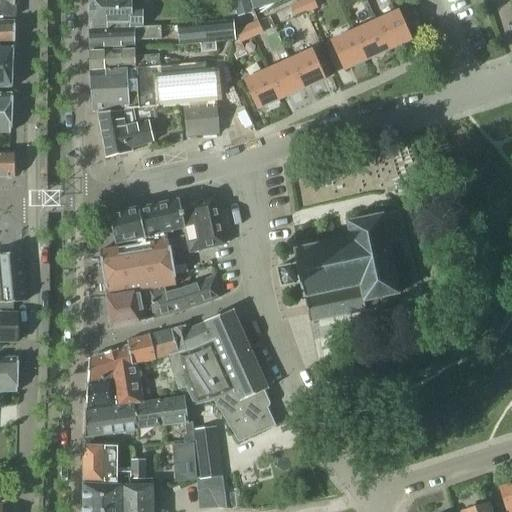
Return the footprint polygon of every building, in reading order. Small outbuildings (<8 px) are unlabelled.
[(0,0),(0,17),(14,17),(13,0),(0,0)] [(131,0),(90,0),(90,24),(91,24),(91,30),(143,27),(142,9),(131,9),(131,0)] [(248,0),(249,1),(252,10),(287,0),(248,0)] [(312,0),(305,0),(300,2),(306,14),(317,9),(312,0)] [(300,2),(289,7),(294,18),(304,39),(315,34),(306,14),(300,2)] [(390,51),(412,41),(399,12),(376,22),(390,51)] [(178,47),(235,42),(233,21),(176,26),(178,47)] [(0,45),(13,46),(13,41),(15,40),(15,36),(14,35),(14,22),(0,22),(0,45)] [(241,45),(262,35),(257,22),(235,32),(239,41),(231,45),(235,53),(232,55),(234,61),(246,55),(241,45)] [(367,62),(390,51),(376,22),(354,32),(367,62)] [(135,48),(135,41),(159,40),(159,29),(90,31),(91,49),(135,48)] [(344,72),(367,62),(354,32),(331,42),(344,72)] [(0,87),(12,88),(14,47),(0,47),(0,87)] [(303,90),(325,80),(312,50),(289,60),(303,90)] [(134,51),(90,53),(91,71),(136,67),(159,65),(158,56),(144,57),(143,56),(137,56),(136,58),(134,58),(134,51)] [(280,100),(303,90),(289,60),(267,70),(280,100)] [(160,75),(158,75),(161,107),(168,106),(215,102),(214,91),(213,89),(213,84),(212,70),(206,71),(205,63),(160,67),(160,75)] [(136,67),(91,71),(93,97),(94,113),(98,113),(99,113),(99,114),(140,110),(136,67)] [(257,110),(280,100),(267,70),(244,80),(257,110)] [(0,133),(10,133),(11,93),(0,93),(0,133)] [(196,137),(218,135),(215,104),(183,108),(186,142),(196,140),(196,137)] [(140,110),(99,114),(107,159),(133,153),(132,149),(153,143),(149,123),(156,121),(153,109),(140,110)] [(0,177),(14,177),(13,154),(0,153),(0,177)] [(138,209),(108,215),(109,219),(114,242),(114,245),(126,243),(166,233),(183,229),(185,238),(188,252),(189,254),(225,246),(214,196),(179,204),(178,200),(142,209),(138,209)] [(299,264),(279,268),(284,289),(303,285),(311,324),(380,310),(378,300),(400,296),(391,253),(389,244),(399,242),(394,215),(384,217),(384,216),(349,223),(352,239),(298,250),(296,251),(299,264)] [(114,249),(99,252),(102,275),(106,295),(106,297),(145,291),(164,288),(174,286),(174,287),(175,286),(173,275),(170,258),(170,254),(166,233),(126,243),(127,247),(114,249)] [(0,314),(13,312),(13,304),(25,302),(20,253),(0,255),(0,314)] [(181,289),(179,290),(184,311),(188,309),(201,305),(219,299),(214,278),(194,285),(190,286),(187,287),(186,288),(185,288),(181,289)] [(164,288),(145,291),(151,320),(176,313),(180,312),(184,311),(179,290),(178,290),(177,290),(166,293),(165,294),(164,288)] [(106,297),(106,298),(109,315),(111,330),(112,329),(144,322),(151,320),(145,291),(106,297)] [(0,342),(16,343),(17,339),(18,339),(18,329),(17,329),(17,315),(13,315),(13,312),(0,314),(0,342)] [(179,353),(169,356),(177,391),(185,389),(195,407),(214,403),(238,443),(274,427),(266,409),(266,408),(265,408),(264,408),(264,407),(263,407),(262,407),(261,407),(260,407),(255,396),(267,390),(232,312),(205,324),(206,326),(197,330),(198,333),(190,336),(188,327),(174,330),(179,353)] [(174,330),(149,337),(155,360),(169,356),(179,353),(174,330)] [(149,337),(127,342),(128,345),(128,346),(133,366),(137,365),(155,360),(149,337)] [(90,360),(89,384),(112,380),(115,407),(134,405),(142,404),(137,365),(133,366),(128,346),(90,360)] [(17,358),(0,358),(0,392),(16,392),(18,392),(17,359),(17,358)] [(89,384),(87,411),(115,407),(112,380),(89,384)] [(183,398),(157,402),(162,427),(186,423),(183,398)] [(142,404),(134,405),(138,430),(162,427),(157,402),(142,404)] [(87,411),(86,438),(138,431),(138,430),(134,405),(115,407),(87,411)] [(210,430),(193,432),(200,481),(196,481),(197,491),(208,491),(218,509),(226,510),(217,447),(213,448),(210,430)] [(194,442),(193,436),(185,436),(183,437),(183,444),(194,442)] [(83,447),(82,482),(116,484),(116,486),(120,487),(130,486),(130,480),(130,473),(116,473),(116,448),(83,447)] [(194,460),(172,462),(174,483),(195,481),(194,460)] [(144,461),(130,462),(130,480),(137,480),(145,480),(144,461)] [(116,486),(83,485),(82,511),(152,511),(152,480),(145,480),(137,480),(130,480),(130,486),(120,487),(116,486)] [(511,511),(511,483),(499,488),(506,511),(511,511)]
